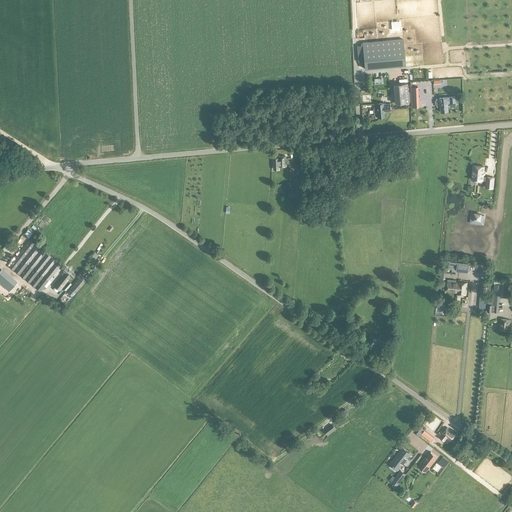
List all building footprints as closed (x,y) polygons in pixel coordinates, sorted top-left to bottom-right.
[(405,65),(403,39),(368,42),(363,43),(365,69),(405,65)] [(409,102),(407,83),(394,84),(396,103),(402,103),(409,102)] [(379,85),(367,86),(368,98),(380,98),(379,85)] [(447,103),(450,103),(456,103),(455,97),(439,98),(436,98),(436,100),(435,101),(435,105),(436,105),(436,107),(440,106),(440,111),(441,111),(442,113),(445,113),(445,111),(448,111),(447,103)] [(374,117),(378,116),(378,117),(384,116),(383,108),(383,105),(379,105),(374,106),(374,109),(373,109),(374,114),(374,113),(374,117)] [(286,166),(286,164),(288,164),(288,163),(288,160),(288,158),(286,158),(286,156),(278,156),(278,166),(286,166)] [(482,180),(486,180),(487,177),(483,177),(484,166),(473,165),(472,175),(474,176),(474,180),(475,180),(475,181),(479,181),(479,180),(482,180)] [(493,188),(494,178),(487,177),(486,180),(486,188),(493,188)] [(294,195),(294,196),(301,197),(302,179),(295,179),(295,189),(290,189),(289,195),(294,195)] [(481,215),(482,213),(474,212),(474,214),(471,213),(470,223),(483,225),(484,215),(481,215)] [(46,288),(49,285),(52,281),(50,280),(62,264),(35,243),(29,239),(8,266),(40,291),(44,286),(46,288)] [(457,271),(468,272),(468,265),(457,264),(457,271)] [(54,286),(60,290),(71,276),(72,277),(75,273),(66,266),(63,270),(65,272),(54,286)] [(68,292),(73,296),(87,280),(80,273),(77,276),(79,279),(68,292)] [(19,288),(21,284),(12,277),(9,281),(19,288)] [(451,279),(451,282),(448,281),(447,291),(457,292),(457,294),(466,295),(467,282),(458,281),(458,282),(456,282),(456,280),(451,279)] [(493,297),(490,296),(488,296),(487,312),(498,312),(500,284),(494,284),(493,297)] [(499,323),(498,329),(511,330),(511,324),(509,324),(510,320),(501,319),(500,323),(499,323)] [(375,354),(382,357),(386,347),(379,344),(375,354)] [(315,378),(311,382),(315,386),(319,382),(315,378)] [(333,423),(324,429),(326,432),(335,426),(333,423)] [(446,439),(450,441),(456,434),(448,427),(442,434),(439,437),(444,441),(446,439)] [(406,435),(404,439),(412,444),(414,440),(406,435)] [(421,447),(415,443),(413,446),(416,448),(414,451),(401,440),(398,443),(413,456),(421,447)] [(402,448),(397,455),(405,462),(407,459),(406,458),(407,456),(408,457),(410,454),(402,448)] [(419,464),(426,469),(427,470),(430,467),(438,457),(431,452),(426,458),(425,457),(419,464)] [(405,462),(397,455),(395,458),(390,464),(398,470),(398,469),(401,466),(400,466),(402,464),(403,465),(405,462)] [(401,470),(392,481),(395,483),(393,485),(395,486),(396,484),(397,485),(406,474),(401,470)]
